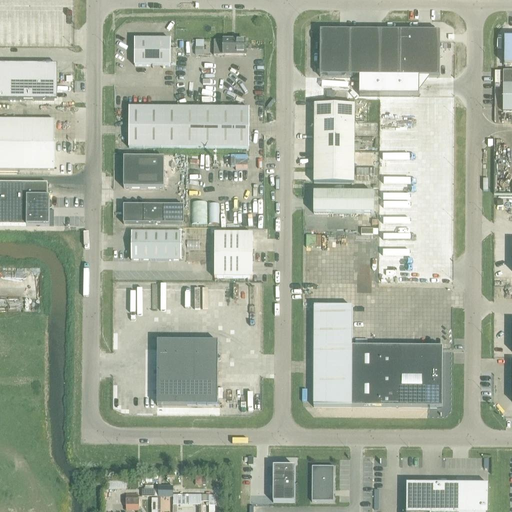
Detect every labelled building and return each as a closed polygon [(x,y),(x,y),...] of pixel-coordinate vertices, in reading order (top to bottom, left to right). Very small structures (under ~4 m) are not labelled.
[(319,77),(359,78),(359,97),(419,97),(419,78),(439,78),(439,33),(320,32),(319,77)] [(170,41),(134,40),(134,67),(170,67),(170,41)] [(213,56),(244,56),(244,41),(213,41),(213,56)] [(204,48),(203,48),(195,48),(195,56),(203,56),(204,48)] [(0,100),(54,101),(54,65),(0,64),(0,100)] [(511,71),(503,72),(503,112),(511,112),(511,71)] [(314,122),(354,123),(355,106),(314,106),(314,122)] [(189,149),(189,109),(129,109),(129,149),(189,149)] [(189,109),(189,149),(249,150),(249,109),(189,109)] [(0,120),(0,170),(54,171),(54,121),(0,120)] [(354,123),(314,122),(314,138),(354,138),(354,123)] [(354,138),(314,138),(314,152),(354,152),(354,138)] [(314,152),(313,168),(354,169),(354,152),(314,152)] [(164,159),(124,159),(123,189),(164,189),(164,159)] [(354,169),(313,168),(313,184),(354,185),(354,169)] [(49,227),(49,198),(47,197),(47,184),(0,183),(0,226),(26,226),(26,227),(49,227)] [(374,215),(374,195),(313,194),(313,215),(374,215)] [(143,225),(143,207),(123,206),(123,225),(143,225)] [(163,207),(143,207),(143,225),(163,225),(163,207)] [(184,207),(163,207),(163,225),(184,225),(184,207)] [(181,233),(131,233),(131,261),(181,261),(181,233)] [(214,235),(214,257),(252,257),(252,235),(214,235)] [(214,257),(214,279),(252,279),(252,257),(214,257)] [(442,409),(442,348),(352,348),(352,308),(313,307),(313,408),(442,409)] [(217,406),(218,342),(157,342),(157,407),(219,407),(219,406),(217,406)] [(366,456),(365,488),(374,489),(375,456),(366,456)] [(273,503),(294,504),(295,467),(273,467),(273,503)] [(311,503),(333,503),(333,493),(334,468),(312,467),(311,503)] [(487,511),(488,485),(406,484),(405,511),(487,511)] [(157,497),(172,497),(172,496),(172,487),(158,487),(157,497)] [(365,511),(374,511),(375,493),(366,493),(365,496),(359,496),(359,500),(367,500),(365,511)] [(187,496),(172,496),(172,497),(172,506),(200,506),(200,503),(208,503),(208,511),(214,511),(214,496),(200,496),(187,496)] [(126,511),(138,511),(138,497),(126,497),(126,511)]
